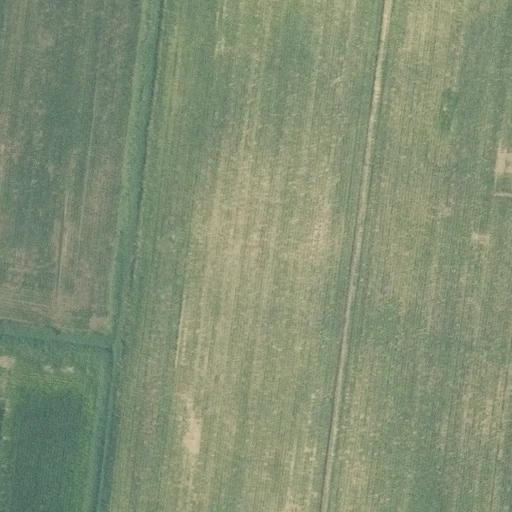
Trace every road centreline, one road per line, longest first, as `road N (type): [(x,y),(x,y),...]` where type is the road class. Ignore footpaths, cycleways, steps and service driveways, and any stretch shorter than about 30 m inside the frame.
road 1 (residential): [(0,228),(284,42)]
road 2 (residential): [(173,511),(194,478),(301,372),(415,302)]
road 3 (residential): [(284,42),(383,222),(415,302)]
road 4 (residential): [(415,302),(471,446)]
